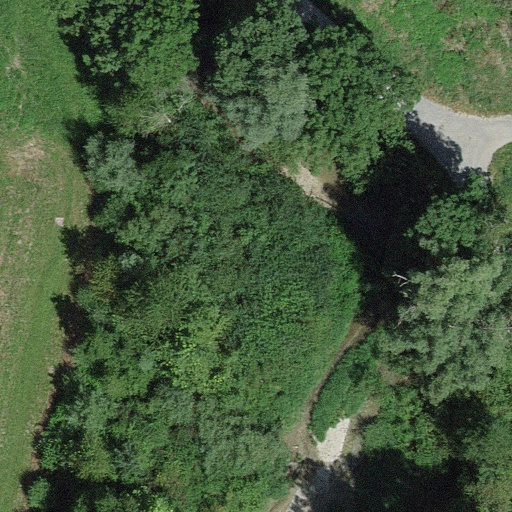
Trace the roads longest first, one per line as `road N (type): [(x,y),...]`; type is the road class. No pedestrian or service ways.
road 1 (track): [(429,117),(291,0)]
road 2 (track): [(511,260),(429,117)]
